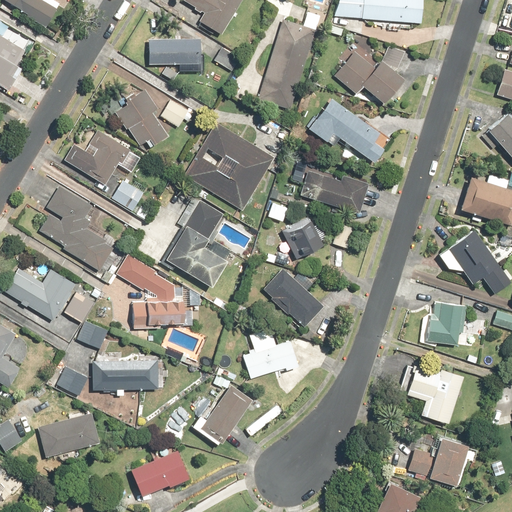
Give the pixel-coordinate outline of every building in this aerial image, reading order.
[(2,0),(27,14),(26,16),(45,28),(56,9),(41,0),(2,0)] [(198,20),(220,34),(242,0),(182,0),(203,13),(198,20)] [(339,0),(334,16),(420,22),(421,0),(339,0)] [(282,19),(256,99),(290,110),(316,29),(282,19)] [(146,24),(128,54),(155,70),(175,36),(164,29),(162,34),(146,24)] [(25,50),(0,34),(0,85),(8,90),(15,79),(9,75),(25,50)] [(178,39),(158,72),(173,82),(177,75),(187,81),(203,54),(178,39)] [(404,79),(381,60),(375,67),(354,50),(353,52),(334,76),(356,94),(362,86),(383,103),(404,79)] [(206,55),(190,82),(197,86),(192,93),(208,102),(228,68),(206,55)] [(511,70),(504,68),(495,94),(511,99),(511,70)] [(126,105),(114,112),(125,129),(127,127),(138,146),(149,139),(153,145),(167,136),(152,111),(157,109),(145,89),(125,102),(126,105)] [(331,97),(308,128),(326,142),(327,141),(333,145),(339,138),(373,162),(389,140),(331,97)] [(171,100),(160,116),(177,127),(188,111),(171,100)] [(487,130),(511,159),(511,119),(507,113),(487,130)] [(183,175),(242,211),(275,157),(216,121),(183,175)] [(74,144),(64,160),(104,185),(127,148),(97,129),(88,144),(97,149),(92,155),(74,144)] [(340,180),(306,170),(299,195),(359,212),(367,183),(342,175),(340,180)] [(511,189),(469,176),(458,210),(510,226),(511,223),(511,189)] [(122,180),(111,198),(132,211),(143,193),(122,180)] [(63,249),(99,271),(113,248),(105,243),(106,240),(86,228),(91,221),(85,217),(92,205),(59,186),(46,208),(62,217),(60,220),(49,213),(39,231),(64,246),(63,249)] [(288,204),(269,198),(264,215),(282,220),(288,204)] [(209,238),(208,237),(223,214),(199,199),(182,226),(183,227),(164,259),(211,287),(227,261),(204,247),(209,238)] [(308,217),(280,230),(294,259),(322,246),(308,217)] [(353,229),(336,225),(332,244),(349,248),(353,229)] [(474,229),(446,248),(471,284),(481,277),(493,294),(510,282),(474,229)] [(511,236),(500,233),(497,243),(508,246),(511,236)] [(127,253),(115,273),(143,290),(144,289),(156,296),(156,297),(146,297),(146,301),(132,301),(132,328),(160,328),(160,323),(183,323),(182,296),(174,296),(174,284),(153,273),(155,270),(127,253)] [(282,267),(262,288),(271,297),(269,298),(287,315),(289,313),(303,327),(323,305),(282,267)] [(18,268),(4,291),(52,321),(75,284),(50,269),(41,282),(18,268)] [(76,294),(64,313),(82,323),(93,304),(76,294)] [(426,340),(457,345),(459,331),(463,332),(467,306),(432,301),(426,340)] [(511,313),(497,310),(493,324),(511,329),(511,313)] [(84,320),(76,339),(100,349),(108,330),(84,320)] [(0,323),(0,382),(9,388),(20,368),(1,357),(16,333),(0,323)] [(254,351),(242,355),(249,379),(296,363),(289,340),(276,344),(270,327),(248,334),(254,351)] [(157,359),(92,360),(92,389),(158,389),(157,359)] [(421,416),(448,424),(463,377),(435,368),(435,371),(412,364),(410,371),(413,371),(406,394),(425,401),(421,416)] [(89,377),(64,365),(55,385),(79,396),(89,377)] [(252,399),(229,384),(199,428),(222,443),(252,399)] [(91,412),(35,425),(43,457),(99,444),(91,412)] [(8,419),(0,423),(0,445),(3,451),(21,440),(8,419)] [(467,445),(439,437),(436,447),(432,445),(430,452),(414,447),(407,471),(455,485),(467,445)] [(178,449),(129,469),(141,498),(190,479),(178,449)] [(506,475),(502,461),(490,464),(494,478),(506,475)] [(414,511),(421,497),(388,482),(375,511),(414,511)]
